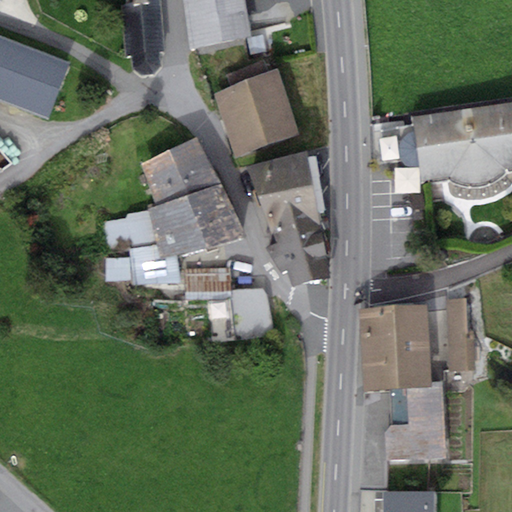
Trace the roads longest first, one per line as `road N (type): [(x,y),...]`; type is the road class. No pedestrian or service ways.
road 1 (residential): [(341,321),(284,297),(269,282),(182,90)]
road 2 (primary): [(344,293),(336,0)]
road 3 (residential): [(182,90),(78,127),(0,184)]
road 4 (primary): [(334,511),(341,321)]
road 5 (residential): [(344,293),(428,291),(511,251)]
